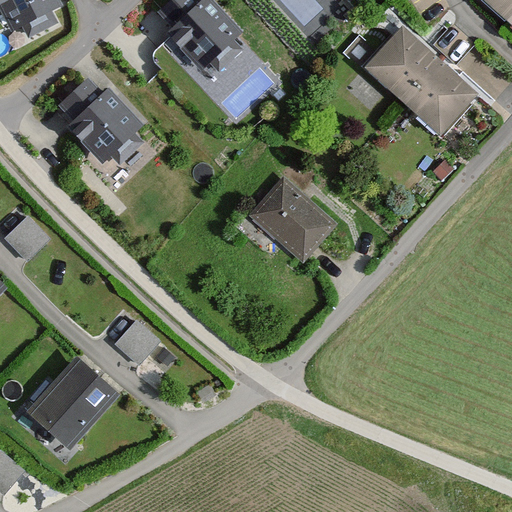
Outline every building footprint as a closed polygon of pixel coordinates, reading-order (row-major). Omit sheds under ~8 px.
[(90,17),(81,0),(0,0),(0,9),(23,53),(90,17)] [(207,0),(204,4),(200,0),(174,0),(160,15),(175,29),(169,36),(209,74),(216,66),(222,72),(244,50),(237,43),(248,32),(214,0),(207,0)] [(511,0),(488,0),(511,20),(511,0)] [(481,95),(405,27),(369,68),(446,135),(481,95)] [(363,65),(377,50),(361,36),(347,51),(363,65)] [(103,58),(63,95),(123,157),(162,120),(103,58)] [(338,224),(283,179),(251,218),(307,263),(338,224)] [(50,241),(27,219),(6,241),(29,264),(50,241)] [(0,277),(0,297),(10,288),(0,277)] [(161,344),(138,322),(116,345),(138,367),(161,344)] [(123,393),(79,356),(32,413),(76,449),(123,393)] [(26,473),(4,452),(0,455),(0,493),(3,497),(26,473)]
